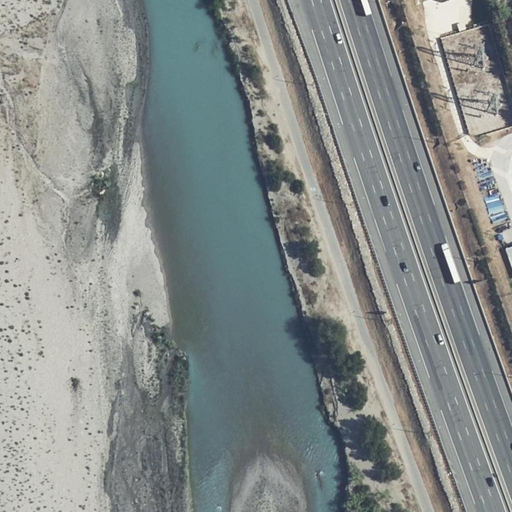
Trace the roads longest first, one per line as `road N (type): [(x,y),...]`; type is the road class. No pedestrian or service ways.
road 1 (motorway): [(316,0),(492,511)]
road 2 (motorway): [(511,465),(353,0)]
